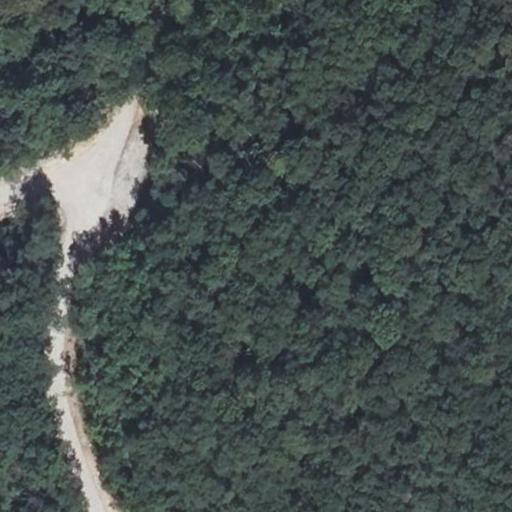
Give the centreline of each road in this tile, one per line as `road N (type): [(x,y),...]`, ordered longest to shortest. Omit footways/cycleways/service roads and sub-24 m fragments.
road 1 (track): [(99,511),(85,486),(60,370),(87,163)]
road 2 (track): [(162,0),(134,78),(87,163)]
